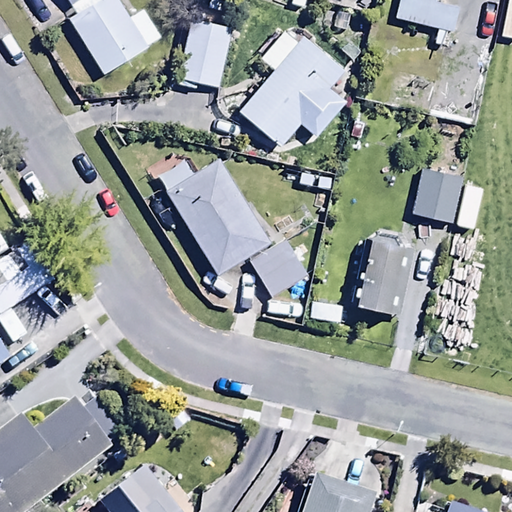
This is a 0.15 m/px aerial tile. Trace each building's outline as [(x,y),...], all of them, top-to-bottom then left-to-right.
[(92,0),(73,12),(64,18),(99,74),(159,37),(140,6),(124,16),(114,0),(92,0)] [(65,0),(73,12),(92,0),(65,0)] [(375,1),(369,0),(347,0),(344,16),(372,21),(375,1)] [(398,0),(393,24),(436,34),(433,50),(444,52),(447,37),(455,38),(461,14),(435,8),(437,0),(398,0)] [(194,81),(213,86),(228,28),(188,17),(171,82),(192,87),(194,81)] [(296,33),(291,39),(280,29),(255,58),(267,68),(233,109),(276,145),(295,123),(309,135),(340,99),(325,87),(340,69),(296,33)] [(475,75),(458,72),(452,110),(469,113),(475,75)] [(187,172),(178,157),(152,173),(212,272),(263,241),(212,156),(187,172)] [(437,173),(416,168),(406,213),(449,223),(461,170),(439,165),(437,173)] [(408,240),(363,231),(349,303),(395,311),(408,240)] [(0,256),(0,310),(59,276),(36,236),(0,256)] [(281,236),(243,259),(268,299),(306,276),(281,236)] [(307,299),(305,318),(336,322),(338,303),(307,299)] [(0,360),(9,354),(0,341),(0,360)] [(93,393),(78,405),(70,394),(27,428),(17,415),(0,428),(0,511),(19,511),(108,443),(106,441),(122,429),(93,393)] [(180,511),(141,462),(94,499),(104,511),(180,511)] [(361,511),(369,487),(308,468),(294,511),(361,511)] [(489,511),(449,496),(443,511),(489,511)]
